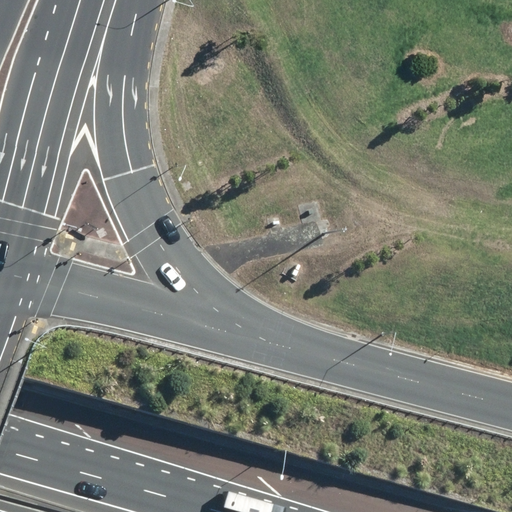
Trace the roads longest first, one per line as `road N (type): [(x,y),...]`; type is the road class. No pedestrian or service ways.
road 1 (motorway): [(142,0),(121,74),(130,173),(153,232),(198,294),(265,344)]
road 2 (primary): [(83,0),(6,278)]
road 3 (motorway): [(6,278),(265,344)]
road 4 (motorway): [(265,344),(511,411)]
road 5 (motorway): [(0,459),(185,511)]
